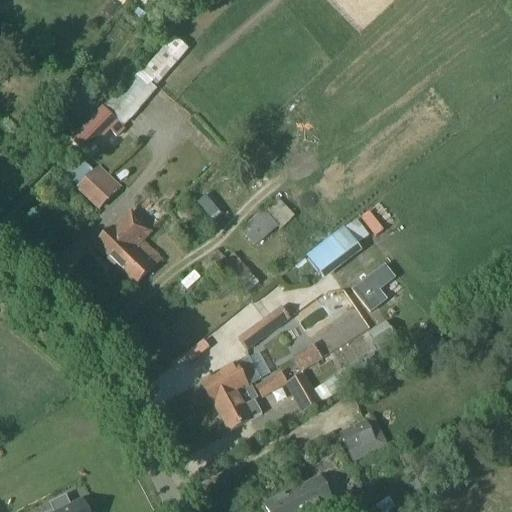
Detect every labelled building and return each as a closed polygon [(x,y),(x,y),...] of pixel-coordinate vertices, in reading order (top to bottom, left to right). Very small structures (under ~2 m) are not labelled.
[(92,84),(86,91),(78,85),(68,97),(93,118),(103,105),(96,100),(102,92),(92,84)] [(88,159),(111,132),(117,137),(123,130),(116,124),(113,126),(99,113),(71,142),(88,159)] [(78,194),(98,213),(114,196),(94,177),(93,177),(87,172),(74,184),(81,191),(78,194)] [(220,218),(205,199),(197,206),(212,224),(220,218)] [(279,234),(293,220),(294,220),(289,215),(277,202),(264,213),(263,213),(239,234),(256,251),(278,231),(279,234)] [(175,218),(186,229),(197,221),(186,208),(175,218)] [(113,234),(95,252),(116,273),(145,246),(143,244),(152,235),(132,215),(113,234)] [(303,253),(319,279),(367,250),(351,224),(303,253)] [(145,246),(116,273),(134,290),(151,272),(152,273),(162,263),(145,246)] [(217,252),(208,260),(243,301),(259,287),(233,257),(227,263),(217,252)] [(394,281),(384,269),(352,294),(369,315),(385,303),(378,294),(394,281)] [(187,293),(201,279),(194,272),(179,285),(187,293)] [(294,313),(301,332),(330,322),(324,304),(294,313)] [(263,342),(289,323),(280,312),(255,330),(263,342)] [(279,338),(288,352),(301,342),(292,329),(279,338)] [(313,338),(325,364),(340,358),(327,331),(313,338)] [(391,333),(372,345),(383,362),(402,349),(391,333)] [(432,337),(404,356),(416,373),(443,354),(432,337)] [(313,348),(293,360),(301,375),(322,363),(313,348)] [(234,368),(200,386),(213,410),(214,409),(245,394),(247,392),(246,391),(251,388),(255,386),(260,384),(249,362),(245,364),(235,369),(234,368)] [(281,377),(255,391),(262,403),(286,388),(281,377)] [(321,407),(320,405),(304,377),(286,388),(302,418),(321,407)] [(340,377),(335,380),(323,387),(332,400),(348,390),(340,377)] [(245,394),(214,409),(228,435),(251,424),(251,423),(261,418),(254,404),(258,402),(251,388),(246,391),(247,392),(245,394)] [(348,458),(375,445),(366,424),(338,436),(348,458)] [(405,473),(416,497),(432,489),(421,465),(405,473)] [(265,511),(318,511),(333,505),(321,481),(264,509),(265,511)] [(50,511),(85,511),(81,504),(70,509),(65,498),(48,507),(50,511)]
